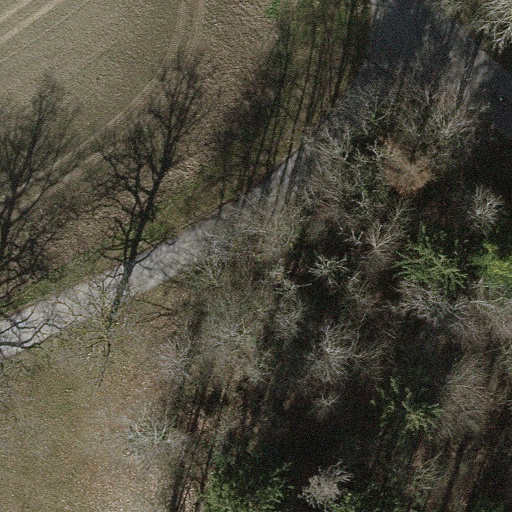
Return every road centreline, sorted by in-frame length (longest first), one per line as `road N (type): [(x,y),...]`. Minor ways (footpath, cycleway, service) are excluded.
road 1 (track): [(0,336),(224,216),(413,60)]
road 2 (unclassified): [(511,127),(413,60),(400,0)]
